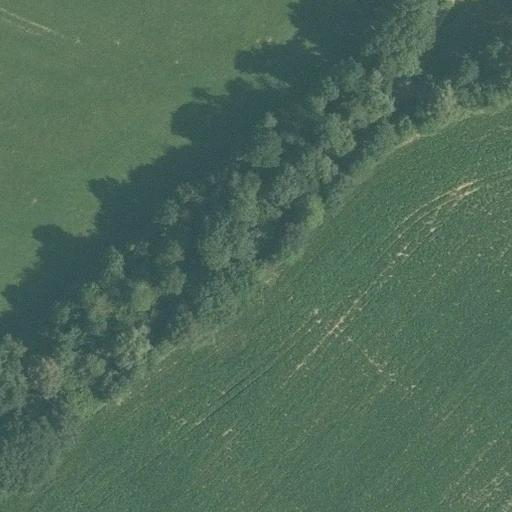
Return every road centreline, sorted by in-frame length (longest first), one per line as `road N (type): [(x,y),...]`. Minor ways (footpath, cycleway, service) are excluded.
road 1 (track): [(0,430),(167,322),(267,239),(392,101)]
road 2 (track): [(392,101),(511,63)]
